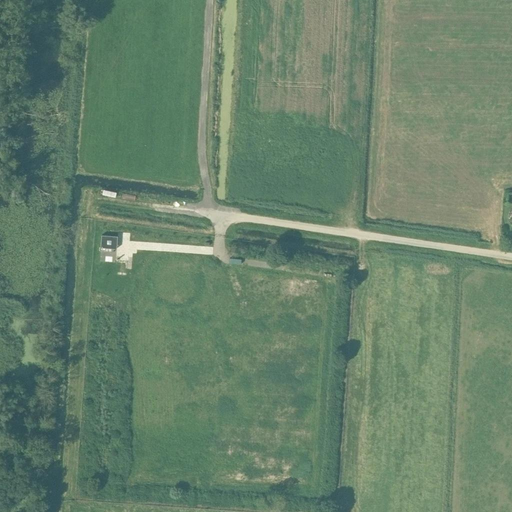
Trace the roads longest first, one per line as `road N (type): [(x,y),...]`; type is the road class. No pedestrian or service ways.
road 1 (unclassified): [(511,256),(184,209)]
road 2 (track): [(209,0),(201,140),(209,212)]
